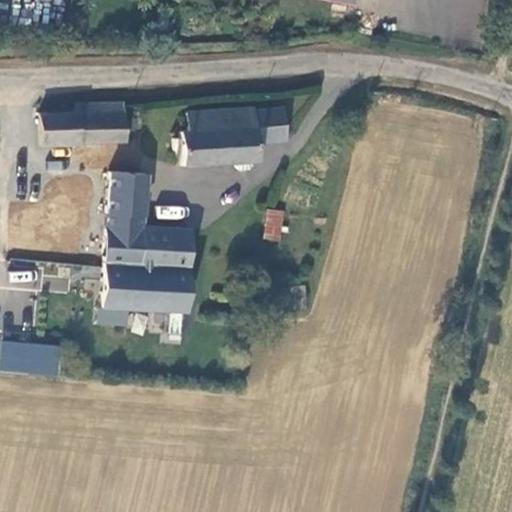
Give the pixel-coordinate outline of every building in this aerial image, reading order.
[(75,111),(38,113),(39,145),(123,141),(122,105),(122,102),(75,103),(75,111)] [(182,166),(234,161),(250,160),(256,160),(252,108),(186,112),(187,130),(179,131),(179,138),(172,139),(172,151),(180,151),(182,166)] [(250,160),(234,161),(235,167),(237,170),(247,169),(250,166),(250,160)] [(139,213),(142,173),(108,172),(99,304),(183,310),(186,260),(185,259),(186,229),(139,226),(140,214),(139,213)] [(143,174),(142,173),(139,213),(140,214),(162,216),(164,180),(143,174)] [(265,208),(262,239),(280,241),(283,210),(265,208)] [(185,259),(186,260),(203,261),(204,230),(186,229),(185,259)] [(8,262),(8,284),(36,285),(37,263),(8,262)] [(305,307),(304,286),(253,290),(254,309),(305,307)] [(0,370),(57,376),(60,345),(0,339),(0,370)]
